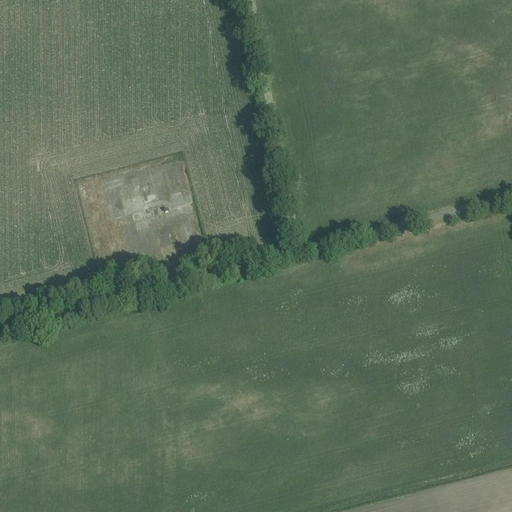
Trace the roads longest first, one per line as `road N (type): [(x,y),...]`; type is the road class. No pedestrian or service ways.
road 1 (unclassified): [(0,329),(511,198)]
road 2 (track): [(247,0),(296,253)]
